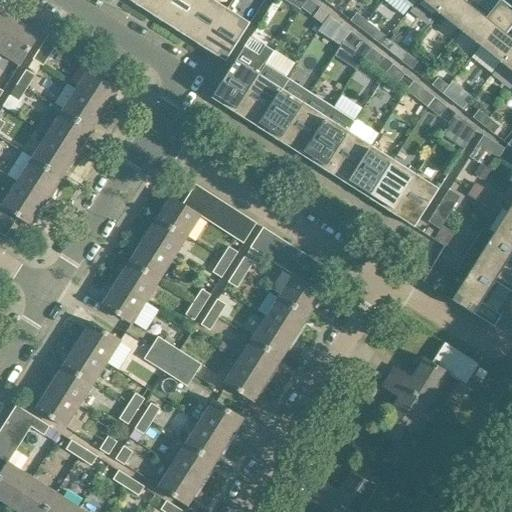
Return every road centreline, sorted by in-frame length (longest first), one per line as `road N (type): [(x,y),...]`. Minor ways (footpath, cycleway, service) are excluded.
road 1 (residential): [(151,132),(384,279)]
road 2 (residential): [(237,511),(384,279)]
road 3 (residential): [(151,132),(180,76),(68,0)]
road 4 (residential): [(51,289),(151,132)]
road 5 (residential): [(384,279),(472,335),(491,341),(511,328)]
